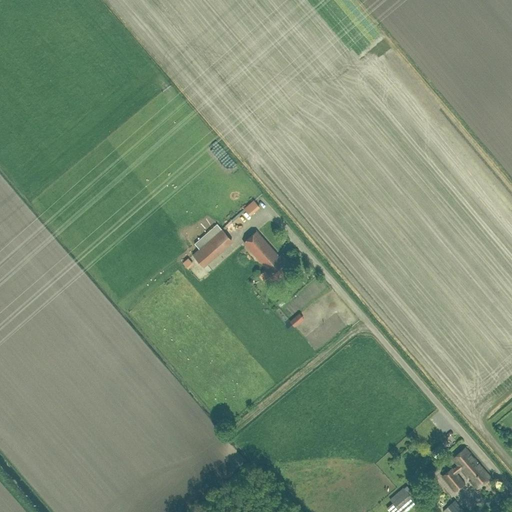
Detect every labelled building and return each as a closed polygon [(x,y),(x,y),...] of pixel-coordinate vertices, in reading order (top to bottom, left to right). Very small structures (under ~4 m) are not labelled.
[(250,210),(260,203),(255,196),(245,204),(250,210)] [(215,235),(225,245),(230,240),(221,230),(215,235)] [(276,254),(256,231),(244,242),(264,264),(266,263),(268,265),(265,268),(275,280),(292,266),(281,254),(277,257),(275,255),(276,254)] [(202,266),(219,251),(209,241),(193,256),(202,266)] [(438,459),(446,452),(440,445),(432,452),(438,459)] [(476,488),(490,477),(465,447),(451,458),(457,465),(452,469),(450,468),(441,476),(454,491),(464,483),(457,475),(462,471),(469,479),(470,478),(473,481),(472,483),(476,488)] [(464,511),(455,500),(443,510),(444,511),(464,511)]
